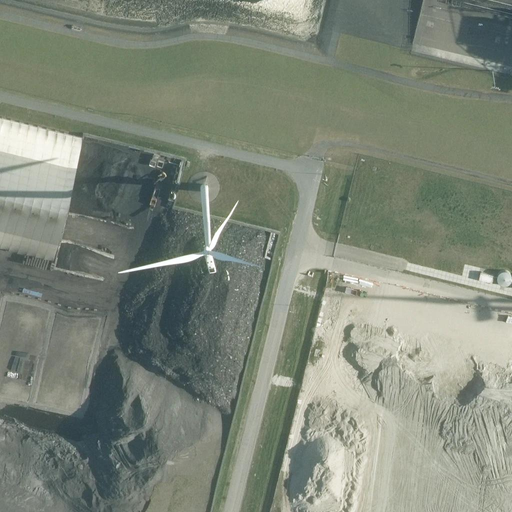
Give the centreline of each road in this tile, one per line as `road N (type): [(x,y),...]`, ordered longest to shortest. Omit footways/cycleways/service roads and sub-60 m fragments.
road 1 (unclassified): [(229,511),(305,196),(301,177),(284,166),(0,93)]
road 2 (unknown): [(370,284),(341,406),(280,511)]
road 3 (unknown): [(511,307),(370,284)]
